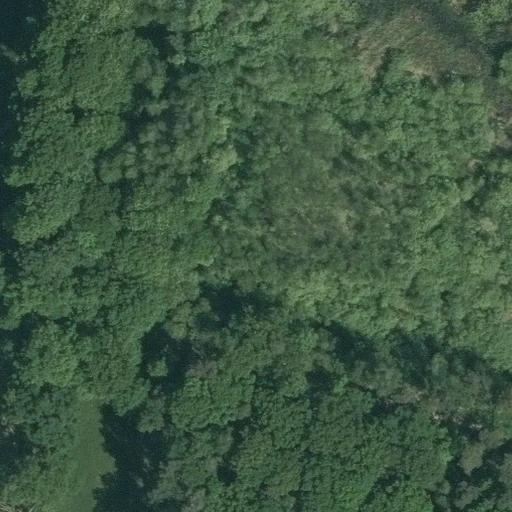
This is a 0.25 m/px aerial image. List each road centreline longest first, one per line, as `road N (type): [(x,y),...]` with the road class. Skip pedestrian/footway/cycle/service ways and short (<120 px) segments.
road 1 (track): [(0,292),(315,375)]
road 2 (track): [(315,375),(511,428)]
